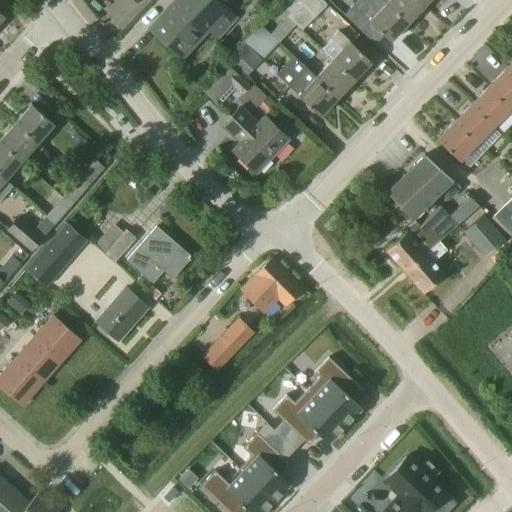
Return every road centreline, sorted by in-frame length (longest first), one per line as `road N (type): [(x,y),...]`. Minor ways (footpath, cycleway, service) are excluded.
road 1 (residential): [(277,234),(241,259),(56,465),(43,465),(0,425)]
road 2 (residential): [(277,234),(509,0)]
road 3 (residential): [(277,234),(205,188),(61,9)]
road 4 (residential): [(277,234),(426,383)]
road 5 (residential): [(301,511),(426,383)]
road 6 (residential): [(426,383),(511,483)]
